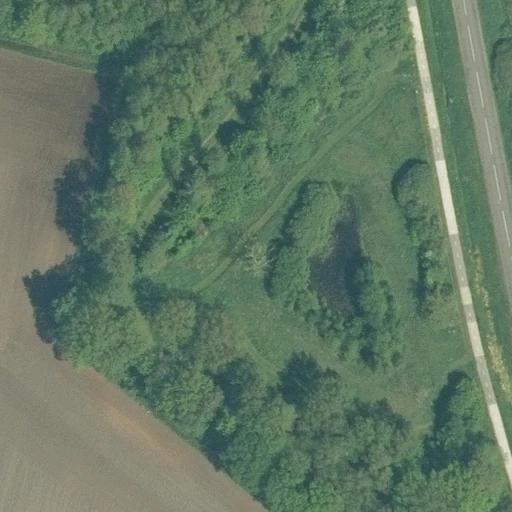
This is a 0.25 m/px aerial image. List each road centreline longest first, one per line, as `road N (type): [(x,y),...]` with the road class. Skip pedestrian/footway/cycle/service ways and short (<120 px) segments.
road 1 (track): [(350,511),(156,359),(125,277),(128,243),(243,116),(316,0)]
road 2 (tertiary): [(511,257),(465,0)]
